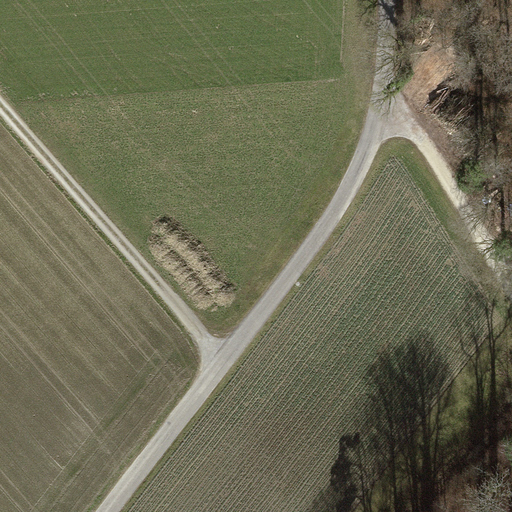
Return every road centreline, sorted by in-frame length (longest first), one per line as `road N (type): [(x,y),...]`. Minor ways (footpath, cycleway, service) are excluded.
road 1 (track): [(111,511),(335,211),(364,159),(382,96)]
road 2 (track): [(0,106),(225,362)]
road 3 (track): [(382,96),(437,158),(511,287)]
